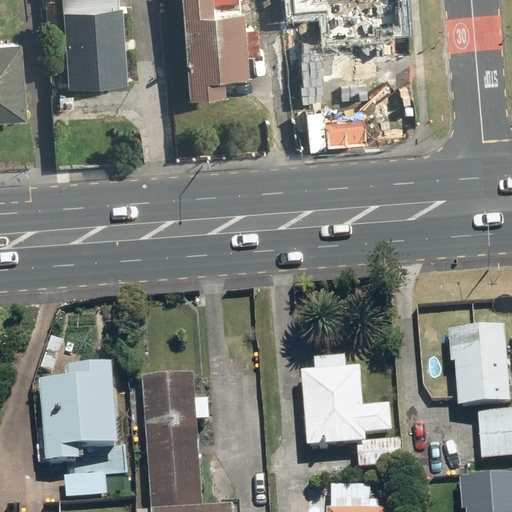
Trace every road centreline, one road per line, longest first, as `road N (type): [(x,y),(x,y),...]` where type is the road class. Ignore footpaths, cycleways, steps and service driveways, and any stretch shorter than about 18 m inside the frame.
road 1 (primary): [(0,241),(416,211),(485,198)]
road 2 (residential): [(468,0),(485,198)]
